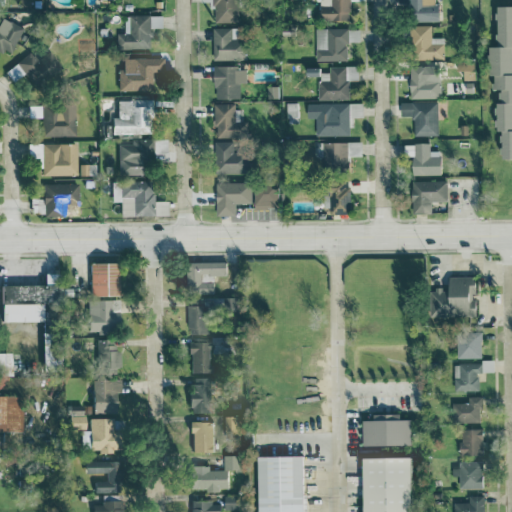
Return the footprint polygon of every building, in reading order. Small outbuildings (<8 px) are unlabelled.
[(238,21),(237,0),(209,0),(210,7),(213,7),(213,22),(238,21)] [(349,19),(348,0),(318,0),(319,20),(349,19)] [(407,0),(408,20),(436,20),(435,0),(407,0)] [(498,157),(511,157),(511,72),(510,73),(510,45),(511,45),(511,4),(494,4),(494,45),(486,45),(486,74),(491,74),(491,88),(497,88),(498,103),(493,103),(493,129),(498,129),(498,157)] [(149,48),(149,27),(161,27),(161,14),(124,15),(125,32),(116,32),(117,49),(149,48)] [(23,28),(2,16),(0,20),(0,51),(7,55),(23,28)] [(410,58),(443,58),(443,36),(431,37),(430,24),(409,25),(410,58)] [(230,27),(212,27),(212,59),(244,59),(243,39),(230,39),(230,27)] [(315,60),(347,59),(346,27),(314,28),(315,60)] [(30,52),(4,70),(11,80),(21,72),(32,87),(60,67),(48,50),(35,59),(30,52)] [(116,69),(117,90),(151,89),(151,72),(162,71),(162,57),(121,58),(122,68),(116,69)] [(473,78),(473,60),(455,61),(455,69),(462,69),(462,78),(473,78)] [(438,96),(438,64),(408,65),(409,97),(438,96)] [(213,97),(239,98),(239,81),(245,81),(245,66),(213,65),(213,97)] [(349,98),(348,79),(357,78),(356,65),(329,66),(329,80),(318,80),(319,99),(349,98)] [(266,85),(266,97),(278,97),(279,85),(266,85)] [(115,99),(115,117),(109,117),(110,134),(148,133),(148,99),(115,99)] [(437,134),(436,101),(399,102),(399,115),(412,115),(412,135),(437,134)] [(297,102),(286,102),(286,116),(297,116),(297,102)] [(349,103),(306,102),(306,116),(315,116),(315,134),(348,135),(349,103)] [(40,135),(73,135),(72,104),(26,105),(26,117),(39,117),(40,135)] [(165,138),(129,139),(129,143),(117,144),(117,175),(143,174),(143,164),(150,164),(150,152),(166,151),(165,138)] [(231,140),(213,141),(214,172),(248,171),(247,152),(232,152),(231,140)] [(361,155),(361,141),(322,142),(323,169),(348,168),(347,156),(361,155)] [(75,142),(34,143),(34,149),(28,149),(28,157),(39,156),(39,175),(76,174),(75,142)] [(411,174),(439,174),(439,150),(429,150),(428,143),(403,143),(403,155),(410,155),(411,174)] [(349,211),(347,179),(323,180),(325,207),(330,207),(330,212),(349,211)] [(119,216),(165,215),(165,201),(152,201),(151,180),(110,181),(111,202),(118,201),(119,216)] [(445,180),(410,180),(411,212),(430,212),(430,200),(446,200),(445,180)] [(250,182),(215,181),(215,214),(233,214),(234,203),(250,203),(250,182)] [(252,204),(275,205),(276,183),(253,182),(252,204)] [(76,183),(41,184),(41,198),(29,198),(30,215),(61,215),(61,204),(77,203),(76,183)] [(224,260),(185,261),(186,293),(212,292),(212,276),(225,276),(224,260)] [(88,295),(117,295),(116,262),(87,262),(88,295)] [(0,284),(0,320),(40,320),(40,303),(55,303),(55,281),(52,281),(52,273),(42,273),(42,284),(0,284)] [(429,317),(474,317),(474,275),(447,275),(447,288),(428,288),(429,317)] [(207,332),(206,310),(236,310),(235,296),(208,297),(208,302),(186,303),(187,333),(207,332)] [(117,329),(116,299),(85,300),(86,330),(117,329)] [(456,357),(480,358),(480,332),(456,331),(456,357)] [(95,339),(95,373),(114,373),(114,338),(95,339)] [(188,372),(208,372),(207,341),(187,342),(188,372)] [(0,352),(0,374),(10,375),(9,352),(0,352)] [(478,390),(478,372),(482,372),(482,363),(453,363),(453,390),(478,390)] [(188,411),(208,411),(208,377),(188,377),(188,411)] [(113,391),(119,391),(119,378),(90,379),(91,413),(113,412),(113,391)] [(0,430),(19,431),(20,396),(0,395),(0,430)] [(467,401),(451,402),(452,422),(480,421),(479,395),(467,395),(467,401)] [(82,429),(82,410),(68,410),(67,429),(82,429)] [(408,419),(398,419),(398,412),(371,413),(371,419),(360,419),(361,445),(409,444),(408,419)] [(237,434),(237,415),(224,415),(223,434),(237,434)] [(80,449),(97,448),(97,453),(114,453),(114,417),(88,418),(88,430),(80,431),(80,449)] [(191,450),(211,451),(211,421),(187,420),(187,432),(191,432),(191,450)] [(482,453),(481,428),(459,428),(460,454),(482,453)] [(189,465),(189,489),(226,488),(226,470),(240,470),(240,454),(222,454),(222,469),(208,469),(208,465),(189,465)] [(409,511),(408,456),(360,456),(360,511),(409,511)] [(120,461),(83,460),(83,472),(106,472),(106,481),(93,481),(93,492),(119,492),(120,461)] [(458,487),(482,487),(481,461),(457,461),(457,466),(451,466),(451,475),(458,475),(458,487)] [(223,494),(223,509),(237,508),(237,494),(223,494)] [(453,502),(453,511),(483,511),(483,495),(467,495),(467,502),(453,502)] [(119,511),(120,500),(100,500),(100,504),(91,505),(91,511),(119,511)] [(218,511),(219,500),(190,501),(190,511),(218,511)]
